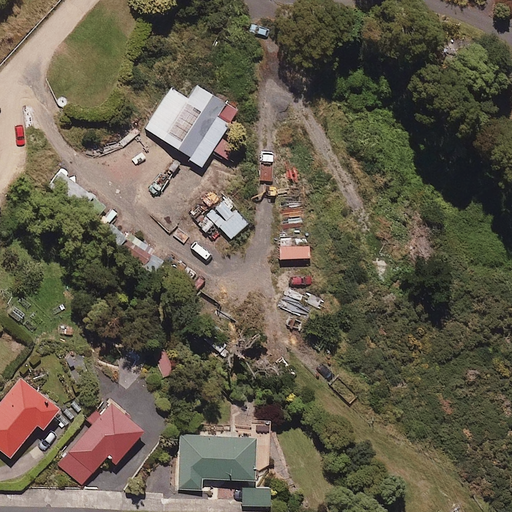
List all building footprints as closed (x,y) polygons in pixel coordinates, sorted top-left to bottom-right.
[(226,106),(199,88),(189,102),(171,90),(145,129),(190,159),(226,106)] [(168,347),(151,354),(162,380),(179,373),(168,347)] [(59,411),(18,378),(0,401),(0,451),(10,459),(35,426),(42,432),(59,411)] [(144,433),(112,404),(58,464),(81,485),(107,457),(115,465),(144,433)] [(256,439),(180,435),(177,490),(202,491),(202,479),(254,482),(256,439)] [(271,487),(243,486),(242,508),(270,510),(271,487)]
